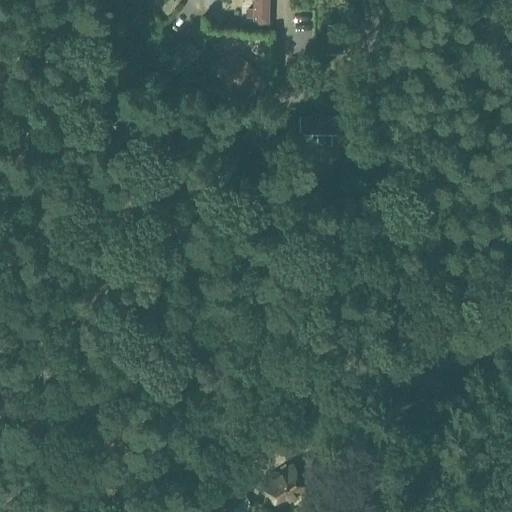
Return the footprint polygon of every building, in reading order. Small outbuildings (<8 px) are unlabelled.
[(254,20),(254,26),(268,26),(269,0),(254,0),(254,11),(254,20)] [(345,23),(328,24),(328,52),(345,52),(345,23)] [(238,51),(216,72),(247,104),(269,84),(238,51)] [(299,115),(299,131),(317,132),(330,132),(346,132),(346,115),(299,115)] [(309,486),(296,462),(263,480),(276,504),(309,486)] [(201,511),(244,511),(253,506),(239,485),(204,508),(205,510),(202,511),(201,511)]
